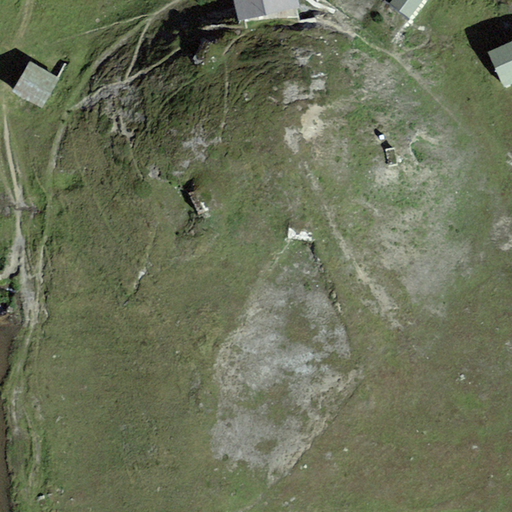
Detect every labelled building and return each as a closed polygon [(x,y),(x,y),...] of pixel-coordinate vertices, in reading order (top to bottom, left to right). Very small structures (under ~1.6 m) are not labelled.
[(232,0),(237,21),(300,8),(298,0),(232,0)] [(298,0),(300,8),(334,9),(391,42),(408,19),(389,4),(382,0),(298,0)] [(408,19),(422,0),(392,0),(389,4),(408,19)] [(501,84),(511,78),(511,41),(487,53),(501,84)] [(42,109),(59,80),(29,62),(12,91),(42,109)]
